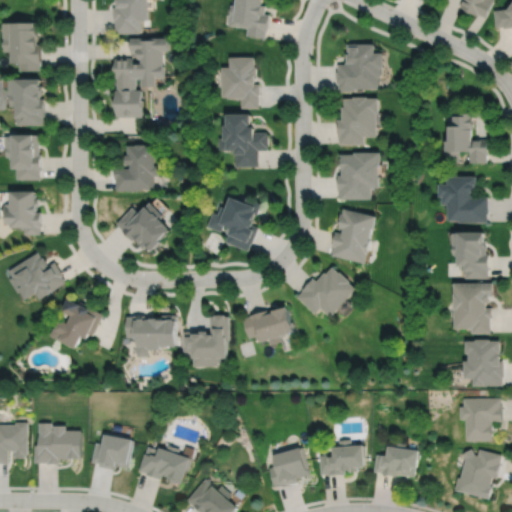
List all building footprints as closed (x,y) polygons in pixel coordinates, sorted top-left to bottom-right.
[(116,0),(116,1),(117,1),(117,6),(121,5),(121,7),(114,7),(114,18),(115,18),(115,33),(139,32),(139,28),(142,28),(142,18),(149,18),(148,0),(116,0)] [(234,0),(234,4),(230,3),(227,24),(247,26),(246,34),(265,36),(266,29),(267,29),(270,13),(264,12),(265,4),(261,3),(261,0),(234,0)] [(462,0),(460,6),(478,14),(478,12),(487,16),(494,0),(462,0)] [(511,2),(508,8),(495,9),(497,26),(505,25),(505,27),(511,26),(511,2)] [(3,22),(3,51),(11,51),(11,62),(19,62),(19,70),(39,70),(39,62),(41,62),(41,43),(37,43),(37,38),(39,38),(39,29),(38,29),(38,24),(37,24),(37,21),(11,21),(11,22),(3,22)] [(131,37),(131,41),(130,41),(130,46),(131,46),(131,51),(138,51),(138,58),(141,58),(141,63),(133,63),(133,58),(131,58),(131,57),(117,57),(117,58),(115,58),(115,64),(114,64),(114,70),(115,70),(115,77),(116,77),(116,89),(116,117),(143,116),(142,89),(136,89),(136,77),(142,77),(142,85),(157,85),(157,77),(165,77),(165,65),(164,65),(164,50),(169,50),(169,37),(131,37)] [(348,42),(348,52),(347,52),(347,61),(348,61),(348,63),(338,63),(338,70),(337,70),(337,82),(338,82),(338,90),(355,89),(355,87),(378,87),(377,75),(380,75),(380,66),(383,66),(383,51),(374,51),(374,42),(348,42)] [(228,55),(228,65),(220,65),(220,95),(226,95),(226,97),(240,96),(240,107),(258,106),(258,93),(259,93),(259,83),(253,83),(253,81),(254,81),(254,77),(256,77),(256,65),(254,65),(254,55),(228,55)] [(8,79),(9,106),(15,106),(15,125),(43,124),(43,116),(45,116),(44,98),(41,98),(41,94),(44,94),(43,84),(41,84),(41,77),(15,78),(15,79),(8,79)] [(337,118),(337,135),(339,135),(339,143),(364,143),(364,135),(376,134),(376,112),(378,112),(378,96),(367,96),(367,95),(353,95),(353,97),(344,97),(344,105),(342,105),(342,118),(337,118)] [(224,112),(224,123),(222,123),(222,137),(218,137),(218,149),(233,148),(233,153),(234,153),(234,165),(258,165),(258,149),(267,149),(267,146),(268,146),(268,133),(267,133),(267,131),(253,131),(253,125),(248,125),(248,123),(250,123),(250,112),(224,112)] [(454,114),(454,123),(449,123),(449,139),(446,139),(446,162),(460,162),(460,149),(470,149),(470,161),(487,161),(487,154),(489,154),(489,138),(472,138),(472,134),(473,134),(473,128),(475,128),(475,121),(474,121),(474,112),(463,112),(463,114),(454,114)] [(4,136),(4,147),(6,147),(6,157),(12,157),(12,168),(16,168),(16,179),(40,178),(40,170),(41,170),(41,154),(39,154),(39,134),(33,134),(33,133),(12,133),(12,136),(4,136)] [(128,145),(128,155),(126,155),(126,164),(131,164),(131,168),(114,168),(114,178),(116,178),(116,190),(144,190),(144,188),(155,188),(155,175),(160,175),(160,165),(155,165),(155,145),(145,145),(145,144),(136,144),(136,145),(128,145)] [(340,153),(340,165),(341,165),(341,174),(337,174),(337,190),(339,190),(339,198),(371,198),(371,186),(378,186),(378,163),(380,163),(380,151),(354,151),(354,153),(340,153)] [(448,175),(448,182),(440,182),(440,195),(442,195),(442,203),(448,203),(448,219),(459,219),(459,221),(488,221),(488,213),(489,213),(489,195),(474,195),(474,191),(476,191),(476,185),(477,185),(477,175),(448,175)] [(10,191),(10,204),(5,204),(5,205),(3,205),(3,212),(5,212),(5,223),(10,223),(10,227),(24,227),(24,234),(40,234),(40,227),(42,227),(42,212),(37,212),(36,206),(39,206),(39,198),(36,198),(35,191),(10,191)] [(228,195),(224,207),(220,205),(217,213),(212,211),(206,225),(220,231),(223,224),(229,227),(227,233),(228,233),(225,241),(248,250),(250,242),(252,243),(258,226),(251,224),(255,213),(257,214),(261,203),(245,197),(243,201),(228,195)] [(133,207),(117,224),(123,230),(133,241),(136,238),(140,241),(139,243),(144,248),(148,245),(154,250),(163,240),(162,239),(171,229),(166,225),(167,224),(162,218),(165,216),(151,202),(140,213),(133,207)] [(344,208),(343,213),(341,212),(339,222),(340,222),(339,227),(343,228),(342,232),(335,230),(332,245),(333,246),(332,254),(365,262),(370,239),(369,239),(372,227),(373,228),(376,215),(344,208)] [(458,257),(458,265),(466,265),(466,277),(489,277),(489,269),(490,269),(490,253),(487,253),(487,240),(485,240),(485,231),(458,231),(458,232),(453,232),(453,253),(454,253),(458,257)] [(38,252),(8,271),(12,277),(9,279),(17,293),(21,291),(26,299),(36,293),(39,299),(66,282),(62,276),(63,276),(55,262),(49,265),(44,257),(42,258),(38,252)] [(313,277),(301,289),(302,290),(297,296),(315,313),(321,307),(330,316),(356,288),(349,282),(350,281),(340,271),(339,272),(332,266),(326,273),(325,271),(317,280),(313,277)] [(454,282),(455,328),(472,328),(472,332),(491,332),(491,317),(493,317),(493,307),(487,307),(487,301),(490,301),(490,296),(494,296),(494,282),(454,282)] [(68,298),(62,311),(72,316),(68,323),(60,319),(56,328),(54,327),(49,336),(75,349),(82,336),(87,339),(89,334),(93,336),(104,314),(88,307),(87,308),(86,307),(87,305),(80,301),(79,304),(68,298)] [(242,318),(248,337),(256,335),(258,342),(268,339),(270,344),(281,341),(279,336),(290,333),(289,331),(293,330),(292,326),(293,325),(292,321),(290,321),(286,305),(271,310),(272,312),(268,313),(267,309),(249,314),(250,316),(242,318)] [(183,331),(183,351),(191,351),(191,357),(193,357),(193,366),(216,365),(216,363),(226,362),(226,340),(229,340),(228,316),(224,316),(224,314),(214,314),(214,316),(210,316),(211,334),(207,334),(207,331),(199,331),(199,333),(194,333),(194,331),(183,331)] [(127,317),(127,337),(139,337),(139,345),(137,345),(137,356),(149,356),(149,350),(163,350),(163,347),(177,347),(177,315),(162,315),(162,319),(153,319),(153,316),(146,317),(146,316),(134,316),(134,317),(127,317)] [(466,340),(467,353),(469,353),(469,361),(465,361),(465,378),(474,378),(474,385),(503,385),(503,377),(505,377),(505,360),(501,360),(501,355),(500,355),(500,351),(501,351),(501,340),(491,340),(491,339),(477,339),(477,340),(466,340)] [(464,398),(464,406),(460,406),(461,419),(466,419),(467,441),(493,440),(493,421),(504,421),(503,405),(502,405),(501,397),(464,398)] [(0,464),(8,464),(9,451),(15,452),(15,459),(25,459),(25,457),(27,457),(28,423),(15,423),(15,425),(0,425),(0,464)] [(38,423),(38,433),(39,433),(39,445),(35,445),(34,463),(48,463),(48,465),(59,465),(59,459),(82,459),(82,431),(66,431),(66,426),(52,426),(52,423),(38,423)] [(105,433),(103,444),(95,443),(91,463),(99,464),(99,467),(115,470),(116,466),(129,469),(135,441),(123,439),(124,436),(105,433)] [(320,455),(321,474),(329,474),(329,475),(345,474),(345,471),(350,471),(350,472),(358,472),(357,468),(365,467),(364,456),(366,456),(365,445),(351,446),(351,439),(339,440),(340,447),(332,447),(333,455),(320,455)] [(376,454),(374,471),(382,472),(381,474),(398,476),(398,474),(415,476),(416,468),(417,468),(420,451),(417,450),(417,449),(406,447),(406,443),(395,442),(395,447),(388,446),(387,456),(376,454)] [(147,447),(145,454),(139,471),(147,474),(146,475),(161,480),(163,476),(168,477),(167,480),(174,483),(174,481),(181,483),(185,470),(187,471),(191,459),(194,448),(185,446),(182,456),(178,454),(179,449),(168,445),(167,451),(160,448),(157,457),(154,456),(156,450),(147,447)] [(273,455),(275,466),(269,468),(274,487),(282,485),(282,486),(299,482),(297,478),(310,474),(303,447),(291,450),(291,448),(273,453),(274,455),(273,455)] [(466,459),(461,478),(459,477),(455,490),(491,499),(494,486),(491,486),(493,477),(498,479),(502,463),(501,463),(503,455),(480,449),(478,455),(475,454),(472,448),(463,454),(466,459)] [(205,479),(186,500),(199,511),(233,511),(237,508),(227,500),(232,495),(221,485),(217,490),(205,479)]
